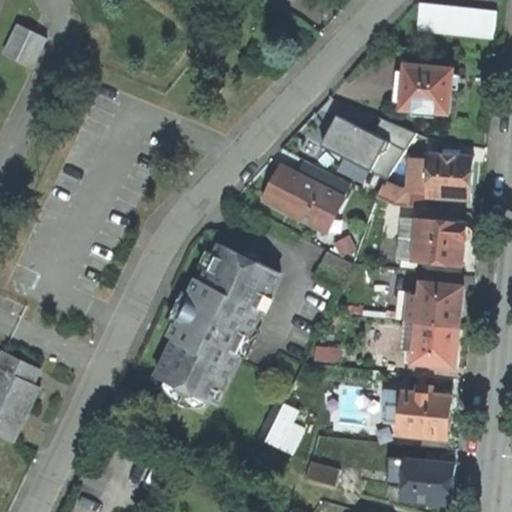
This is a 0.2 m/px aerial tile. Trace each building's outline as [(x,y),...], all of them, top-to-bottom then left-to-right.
[(413,32),(488,37),(489,12),(416,5),(413,32)] [(5,55),(37,69),(51,39),(19,25),(5,55)] [(399,109),(447,114),(449,90),(455,90),(456,82),(456,75),(449,74),(450,67),(403,63),(402,71),(393,70),(391,100),(399,101),(399,109)] [(414,128),(383,117),(379,129),(337,114),(324,150),(397,176),(414,128)] [(427,153),(424,196),(466,198),(468,176),(470,155),(427,153)] [(308,159),(303,168),(347,191),(352,182),(308,159)] [(323,231),(340,197),(280,165),(271,182),(262,198),(323,231)] [(403,206),(406,190),(397,188),(382,182),(374,196),(389,205),(403,206)] [(392,257),(460,264),(461,252),(463,240),(468,239),(471,234),(470,228),(469,225),(465,224),(465,221),(397,214),(392,257)] [(211,406),(275,274),(216,245),(198,282),(191,278),(183,296),(194,301),(189,312),(177,306),(162,337),(169,340),(151,377),(211,406)] [(332,289),(346,262),(323,250),(309,277),(332,289)] [(418,280),(414,322),(456,326),(459,299),(460,284),(418,280)] [(180,301),(177,306),(189,312),(194,301),(183,296),(180,301)] [(410,362),(451,366),(454,345),(456,326),(414,322),(410,362)] [(0,355),(0,436),(10,441),(23,416),(37,389),(30,385),(36,370),(1,353),(0,355)] [(383,420),(396,421),(395,432),(443,437),(445,414),(447,394),(430,392),(431,385),(412,383),(411,390),(400,389),(399,397),(385,396),(383,420)] [(386,388),(385,396),(399,397),(400,389),(386,388)] [(288,453),(300,428),(288,421),(293,411),(280,404),(262,440),(288,453)] [(397,497),(446,502),(449,480),(450,462),(386,455),(383,484),(398,485),(397,497)] [(330,485),(335,468),(307,461),(303,478),(330,485)]
